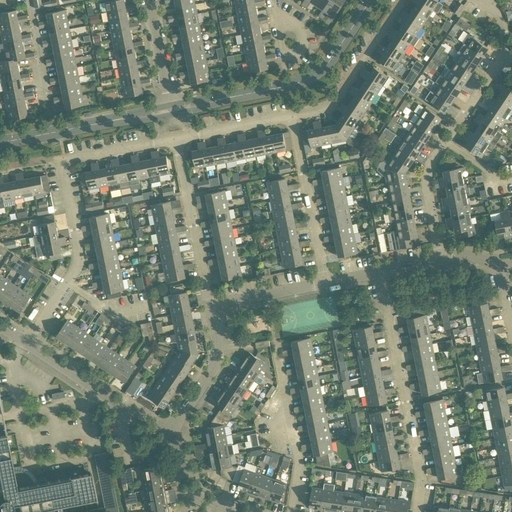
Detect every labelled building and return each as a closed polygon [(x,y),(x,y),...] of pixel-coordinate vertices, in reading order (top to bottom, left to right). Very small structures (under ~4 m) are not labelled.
[(105,3),(99,4),(101,13),(107,12),(126,9),(126,6),(124,0),(117,0),(105,2),(105,3)] [(174,0),(175,2),(176,8),(195,5),(194,0),(174,0)] [(320,0),(317,6),(322,10),(325,12),(332,0),(320,0)] [(332,0),(325,12),(328,14),(334,18),(345,1),(349,4),(351,0),(332,0)] [(433,10),(417,0),(410,0),(411,0),(416,4),(412,9),(427,19),(431,22),(433,19),(429,16),(433,10)] [(417,0),(433,10),(438,2),(435,0),(417,0)] [(459,2),(452,11),(458,15),(464,5),(459,2)] [(255,3),(236,6),(238,16),(257,12),(255,6),(255,3)] [(195,5),(176,8),(178,15),(178,18),(197,14),(195,5)] [(126,9),(107,12),(109,22),(128,18),(127,12),(126,9)] [(403,11),(402,14),(422,27),(427,19),(412,9),(409,15),(403,11)] [(16,10),(0,13),(0,23),(18,20),(17,17),(16,10)] [(47,14),(48,21),(49,24),(68,20),(66,10),(47,14)] [(257,12),(238,16),(240,25),(259,21),(258,19),(257,12)] [(178,18),(179,20),(180,27),(199,23),(197,14),(178,18)] [(402,14),(399,17),(405,21),(401,26),(416,36),(422,27),(402,14)] [(98,15),(90,16),(91,24),(99,23),(98,15)] [(128,18),(109,22),(111,31),(130,27),(129,25),(128,18)] [(460,18),(456,24),(466,31),(470,25),(460,18)] [(18,20),(0,23),(0,28),(1,33),(20,30),(19,23),(18,20)] [(49,24),(49,27),(51,33),(70,30),(68,20),(49,24)] [(259,21),(240,25),(242,35),(261,31),(259,24),(259,21)] [(199,23),(180,27),(181,34),(182,37),(201,33),(199,23)] [(419,38),(416,36),(401,26),(398,31),(392,28),(390,31),(410,44),(414,47),(419,38)] [(130,27),(111,31),(113,41),(132,37),(130,31),(130,27)] [(20,30),(1,33),(3,43),(22,39),(21,36),(20,30)] [(51,33),(52,40),(53,43),(71,39),(70,30),(51,33)] [(261,31),(242,35),(244,44),(262,40),(262,37),(261,31)] [(390,31),(388,34),(393,37),(390,43),(404,53),(410,44),(390,31)] [(201,33),(182,37),(183,40),(184,46),(203,42),(201,33)] [(463,44),(465,45),(483,57),(488,48),(474,39),(475,37),(470,34),(463,44)] [(132,37),(113,41),(115,50),(133,46),(133,44),(132,37)] [(22,39),(3,43),(5,52),(23,49),(22,42),(22,39)] [(53,43),(53,46),(54,52),(73,48),(71,39),(53,43)] [(262,40),(244,44),(245,53),(264,50),(263,43),(262,40)] [(184,46),(185,53),(186,55),(205,52),(203,42),(184,46)] [(381,45),(379,48),(399,62),(404,53),(390,43),(386,49),(381,45)] [(465,45),(459,53),(477,65),(483,57),(465,45)] [(133,46),(115,50),(117,59),(135,56),(134,50),(133,46)] [(54,52),(56,59),(56,61),(75,58),(73,48),(54,52)] [(379,48),(377,51),(382,55),(378,60),(393,70),(399,62),(379,48)] [(23,49),(5,52),(6,61),(7,62),(17,60),(26,59),(26,61),(35,59),(34,53),(25,55),(23,49)] [(264,50),(245,53),(247,63),(266,59),(266,56),(264,50)] [(186,55),(186,59),(188,65),(206,61),(205,52),(186,55)] [(453,60),(456,62),(472,73),(477,65),(459,53),(459,52),(453,60)] [(135,56),(117,59),(118,69),(137,65),(137,63),(135,56)] [(75,58),(56,61),(57,64),(58,71),(77,67),(75,58)] [(266,59),(247,63),(249,73),(268,69),(267,62),(266,59)] [(6,61),(0,62),(0,72),(18,69),(17,60),(7,62),(6,61)] [(188,65),(189,72),(189,74),(208,70),(206,61),(188,65)] [(416,61),(411,69),(413,70),(418,74),(424,66),(416,61)] [(456,62),(451,70),(467,80),(472,73),(456,62)] [(137,65),(118,69),(120,78),(139,75),(138,69),(137,65)] [(77,67),(58,71),(59,78),(60,80),(79,77),(77,67)] [(365,70),(363,72),(383,86),(388,77),(374,67),(370,73),(365,70)] [(0,72),(0,82),(1,82),(20,78),(20,76),(18,69),(0,72)] [(208,70),(189,74),(190,77),(191,84),(210,80),(208,70)] [(413,70),(409,77),(414,80),(418,74),(413,70)] [(451,70),(445,78),(461,88),(467,80),(451,70)] [(363,72),(361,75),(366,79),(362,84),(377,94),(383,86),(363,72)] [(139,75),(120,78),(122,88),(141,84),(140,81),(139,75)] [(60,80),(60,83),(62,90),(81,86),(79,77),(60,80)] [(20,78),(1,82),(3,92),(22,88),(21,81),(20,78)] [(445,78),(440,86),(456,96),(461,88),(445,78)] [(511,91),(500,83),(497,87),(502,91),(499,95),(511,104),(511,91)] [(141,84),(122,88),(124,97),(143,94),(142,87),(141,84)] [(353,86),(351,90),(371,103),(377,94),(362,84),(358,90),(353,86)] [(404,84),(400,90),(405,93),(409,88),(404,84)] [(81,86),(62,90),(63,96),(64,99),(83,96),(81,86)] [(440,86),(435,94),(451,104),(456,96),(440,86)] [(22,88),(3,92),(5,101),(24,97),(24,94),(22,88)] [(351,90),(349,93),(354,96),(351,101),(366,111),(371,103),(351,90)] [(430,91),(424,99),(445,113),(451,104),(435,94),(430,91)] [(491,96),(488,100),(508,114),(511,108),(511,104),(499,95),(496,100),(491,96)] [(83,96),(64,99),(64,102),(65,109),(84,105),(83,96)] [(24,97),(5,101),(7,110),(26,107),(25,100),(24,97)] [(488,100),(485,104),(491,108),(488,112),(505,124),(507,121),(505,120),(508,114),(488,100)] [(342,103),(340,106),(360,120),(366,111),(351,101),(347,107),(342,103)] [(340,106),(338,109),(343,113),(339,118),(354,128),(360,120),(340,106)] [(26,107),(7,110),(9,121),(28,117),(28,113),(26,107)] [(425,108),(420,116),(436,127),(441,118),(425,108)] [(479,113),(477,117),(497,131),(500,127),(502,128),(505,124),(488,112),(485,117),(479,113)] [(420,116),(414,124),(430,135),(436,127),(420,116)] [(477,117),(474,121),(480,125),(476,129),(496,143),(502,134),(497,131),(477,117)] [(335,125),(346,141),(350,146),(355,139),(354,139),(359,132),(354,128),(339,118),(335,125)] [(320,121),(317,122),(321,146),(331,144),(328,126),(321,127),(320,121)] [(314,129),(302,131),(306,151),(311,150),(311,148),(321,146),(317,122),(313,123),(314,129)] [(414,124),(409,132),(425,143),(430,135),(414,124)] [(335,125),(328,126),(331,144),(346,141),(335,125)] [(468,130),(465,134),(486,148),(491,151),(496,143),(476,129),(473,134),(468,130)] [(265,130),(261,131),(266,154),(276,152),(272,135),(266,136),(265,130)] [(259,138),(252,139),(256,156),(266,154),(261,131),(258,131),(259,138)] [(288,132),(272,135),(276,152),(292,149),(288,132)] [(409,132),(404,140),(420,151),(425,143),(409,132)] [(245,134),(241,135),(246,158),(256,156),(252,139),(246,140),(245,134)] [(465,134),(463,138),(468,142),(465,147),(480,157),(486,148),(465,134)] [(239,142),(232,143),(236,160),(246,158),(241,135),(237,135),(239,142)] [(225,138),(221,139),(226,162),(236,160),(232,143),(226,144),(225,138)] [(219,146),(212,147),(216,164),(226,162),(221,139),(217,139),(219,146)] [(404,140),(398,148),(414,159),(420,151),(404,140)] [(205,142),(201,143),(206,166),(216,164),(212,147),(206,148),(205,142)] [(199,150),(192,151),(195,169),(206,166),(201,143),(198,143),(199,150)] [(398,148),(393,156),(409,167),(414,159),(398,148)] [(158,151),(155,152),(159,176),(170,174),(166,156),(159,157),(158,151)] [(152,159),(146,160),(150,178),(159,176),(155,152),(151,153),(152,159)] [(138,155),(135,156),(140,180),(150,178),(146,160),(140,161),(138,155)] [(133,163),(126,164),(130,182),(140,180),(135,156),(131,157),(133,163)] [(368,163),(363,162),(363,164),(405,173),(409,167),(393,156),(389,162),(388,161),(385,161),(384,158),(379,160),(380,163),(379,167),(368,163)] [(500,157),(493,167),(498,170),(505,160),(500,157)] [(324,158),(312,160),(314,166),(325,164),(324,158)] [(118,159),(115,160),(121,190),(131,188),(130,182),(126,164),(120,165),(118,159)] [(112,167),(106,168),(110,186),(111,192),(121,190),(115,160),(111,161),(112,167)] [(98,163),(95,164),(100,188),(110,186),(106,168),(100,169),(98,163)] [(93,171),(80,173),(82,186),(88,185),(89,190),(100,188),(95,164),(91,165),(93,171)] [(290,164),(279,167),(280,173),(291,171),(290,164)] [(405,173),(363,164),(364,169),(369,168),(378,170),(383,177),(386,176),(387,183),(406,179),(405,173)] [(340,167),(323,171),(325,181),(343,178),(340,167)] [(444,178),(438,179),(438,183),(463,178),(461,168),(443,172),(444,178)] [(23,173),(19,174),(24,198),(34,196),(30,178),(24,179),(23,173)] [(17,181),(10,182),(14,200),(24,198),(19,174),(15,175),(17,181)] [(46,175),(30,178),(34,196),(50,193),(47,180),(46,175)] [(3,177),(0,177),(0,182),(4,202),(14,200),(10,182),(4,183),(3,177)] [(218,178),(209,179),(210,187),(219,185),(218,178)] [(343,178),(325,181),(327,190),(344,187),(343,178)] [(463,178),(438,183),(439,188),(446,186),(447,192),(465,188),(463,178)] [(285,179),(267,182),(269,192),(286,188),(285,179)] [(406,179),(387,183),(389,193),(408,189),(406,179)] [(209,181),(197,183),(199,189),(210,187),(209,181)] [(173,187),(162,190),(163,196),(175,193),(173,187)] [(344,187),(327,190),(329,200),(346,196),(344,187)] [(286,188),(269,192),(271,201),(288,198),(286,188)] [(448,197),(442,199),(443,203),(467,198),(465,188),(447,192),(448,197)] [(408,189),(389,193),(391,202),(410,198),(408,189)] [(208,194),(207,194),(209,204),(227,201),(225,191),(217,192),(208,194)] [(346,196),(329,200),(330,209),(348,206),(346,196)] [(288,198),(271,201),(273,211),(290,207),(288,198)] [(410,198),(391,202),(393,212),(412,208),(410,198)] [(467,198),(443,203),(443,208),(450,206),(451,212),(469,208),(467,198)] [(102,201),(85,204),(87,211),(103,208),(102,201)] [(227,201),(209,204),(211,213),(229,210),(227,201)] [(169,202),(152,205),(153,215),(171,212),(169,202)] [(348,206),(330,209),(332,218),(350,215),(348,206)] [(48,207),(36,209),(37,210),(38,216),(49,213),(48,207)] [(290,207),(273,211),(274,220),(292,217),(290,207)] [(412,208),(393,212),(388,213),(390,222),(395,221),(414,217),(412,208)] [(452,217),(446,219),(446,223),(471,218),(469,208),(451,212),(452,217)] [(229,210),(211,213),(213,223),(230,219),(229,210)] [(171,212),(153,215),(155,224),(173,221),(171,212)] [(501,219),(495,221),(498,238),(509,236),(504,212),(500,213),(501,219)] [(105,214),(92,217),(94,227),(111,223),(109,213),(105,214)] [(350,215),(332,218),(334,228),(352,224),(350,215)] [(43,224),(38,225),(40,236),(57,232),(54,216),(42,218),(43,224)] [(292,217),(274,220),(276,230),(294,226),(292,217)] [(414,217),(395,221),(397,230),(416,226),(414,217)] [(471,218),(446,223),(447,227),(453,226),(455,232),(460,231),(462,237),(476,234),(475,228),(473,229),(471,218)] [(230,219),(213,223),(215,232),(232,229),(230,219)] [(173,221),(155,224),(157,234),(175,230),(173,221)] [(111,223),(94,227),(96,237),(113,233),(111,223)] [(352,224),(334,228),(336,237),(354,234),(352,224)] [(294,226),(276,230),(278,239),(296,236),(294,226)] [(416,226),(397,230),(390,231),(394,250),(413,246),(411,238),(418,237),(416,226)] [(232,229),(215,232),(216,241),(234,238),(232,229)] [(175,230),(157,234),(159,243),(177,240),(175,230)] [(40,236),(33,237),(35,247),(66,241),(65,237),(59,238),(57,232),(40,236)] [(113,233),(96,237),(97,246),(115,242),(113,233)] [(354,234),(336,237),(338,247),(356,243),(354,234)] [(296,236),(278,239),(280,249),(298,245),(296,236)] [(234,238),(216,241),(218,251),(236,247),(234,238)] [(177,240),(159,243),(161,253),(179,249),(177,240)] [(66,241),(35,247),(37,257),(49,255),(51,261),(63,258),(60,246),(66,244),(66,241)] [(120,241),(115,242),(97,246),(99,255),(117,252),(122,251),(120,241)] [(356,243),(338,247),(340,257),(358,253),(356,243)] [(298,245),(280,249),(282,258),(300,255),(298,245)] [(138,247),(140,257),(147,255),(145,246),(138,247)] [(236,247),(218,251),(220,260),(238,257),(236,247)] [(179,249),(161,253),(163,262),(180,259),(179,249)] [(117,252),(99,255),(101,265),(119,261),(117,252)] [(14,255),(11,260),(17,264),(19,259),(14,255)] [(300,255),(282,258),(284,268),(302,265),(300,255)] [(238,257),(220,260),(222,270),(240,266),(238,257)] [(180,259),(163,262),(164,272),(182,268),(180,259)] [(119,261),(101,265),(103,274),(121,271),(119,261)] [(240,266),(222,270),(224,280),(242,276),(240,266)] [(31,267),(28,271),(33,275),(36,270),(31,267)] [(182,268),(164,272),(166,282),(184,278),(182,268)] [(121,271),(103,274),(105,283),(122,280),(121,271)] [(5,279),(0,287),(0,297),(4,300),(14,285),(5,279)] [(122,280),(105,283),(107,293),(120,291),(124,290),(122,280)] [(14,285),(4,300),(13,306),(23,291),(14,285)] [(171,295),(168,296),(170,306),(188,302),(186,292),(184,293),(182,286),(170,288),(171,295)] [(23,291),(13,306),(21,311),(31,296),(23,291)] [(120,291),(107,293),(108,299),(121,297),(120,291)] [(188,302),(170,306),(172,315),(190,312),(188,302)] [(487,303),(469,307),(471,317),(489,313),(487,303)] [(190,312),(172,315),(174,325),(191,321),(190,312)] [(489,313),(471,317),(473,326),(490,323),(489,313)] [(426,315),(409,318),(411,328),(428,325),(426,315)] [(67,320),(57,335),(66,341),(76,326),(67,320)] [(191,321),(174,325),(176,334),(193,331),(191,321)] [(151,323),(140,325),(143,337),(148,336),(150,343),(155,342),(151,323)] [(490,323),(473,326),(475,336),(492,332),(490,323)] [(428,325),(411,328),(412,338),(430,334),(428,325)] [(76,326),(66,341),(74,347),(84,332),(76,326)] [(370,326),(353,330),(355,340),(372,336),(370,326)] [(193,331),(176,334),(178,343),(195,340),(193,331)] [(84,332),(74,347),(83,352),(93,337),(84,332)] [(492,332),(475,336),(476,345),(494,341),(492,332)] [(93,337),(83,352),(91,358),(101,343),(104,339),(96,334),(93,338),(93,337)] [(430,334),(412,338),(414,347),(432,344),(430,334)] [(372,336),(355,340),(357,349),(374,346),(372,336)] [(310,338),(293,341),(295,351),(312,348),(310,338)] [(195,340),(178,343),(179,351),(198,354),(195,340)] [(268,340),(255,343),(256,349),(270,346),(268,340)] [(494,341),(476,345),(478,354),(496,351),(494,341)] [(101,343),(91,358),(100,364),(110,349),(101,343)] [(432,344),(414,347),(416,356),(434,353),(432,344)] [(374,346),(357,349),(359,358),(376,355),(374,346)] [(312,348),(295,351),(297,361),(314,357),(312,348)] [(110,349),(100,364),(109,370),(119,355),(110,349)] [(179,351),(175,357),(190,367),(198,354),(179,351)] [(496,351),(478,354),(480,364),(498,360),(496,351)] [(249,353),(243,362),(260,373),(266,364),(249,353)] [(434,353),(416,356),(418,366),(436,362),(434,353)] [(119,355),(109,370),(117,376),(127,360),(119,355)] [(376,355),(359,358),(360,368),(378,364),(376,355)] [(175,357),(169,365),(184,375),(190,367),(175,357)] [(314,357),(297,361),(299,370),(316,367),(314,357)] [(127,360),(117,376),(126,381),(136,366),(127,360)] [(498,360),(480,364),(482,373),(500,370),(498,360)] [(243,362),(238,370),(254,381),(260,373),(243,362)] [(436,362),(418,366),(420,375),(438,372),(436,362)] [(378,364),(360,368),(362,377),(380,374),(378,364)] [(169,365),(164,373),(179,383),(184,375),(169,365)] [(316,367),(299,370),(300,380),(318,376),(316,367)] [(238,370),(232,379),(248,390),(254,381),(238,370)] [(500,370),(482,373),(484,383),(502,380),(500,370)] [(438,372),(420,375),(422,385),(439,381),(438,372)] [(164,373),(159,381),(174,391),(179,383),(164,373)] [(380,374),(362,377),(357,378),(359,387),(364,386),(364,387),(382,383),(380,374)] [(318,376),(300,380),(302,389),(320,385),(318,376)] [(232,379),(226,387),(243,398),(248,390),(232,379)] [(159,381),(153,389),(168,399),(174,391),(159,381)] [(439,381),(422,385),(424,395),(442,391),(439,381)] [(132,382),(124,394),(130,398),(138,386),(132,382)] [(382,383),(364,387),(366,396),(384,393),(382,383)] [(320,385),(302,389),(304,398),(322,395),(320,385)] [(226,387),(220,396),(237,407),(243,398),(226,387)] [(503,388),(485,391),(487,401),(505,398),(503,388)] [(153,389),(148,397),(163,407),(168,399),(153,389)] [(384,393),(366,396),(368,406),(386,403),(384,393)] [(322,395),(304,398),(306,408),(324,404),(322,395)] [(221,408),(217,413),(230,421),(233,416),(231,415),(237,407),(220,396),(215,404),(221,408)] [(505,398),(487,401),(489,410),(507,407),(505,398)] [(443,399),(425,403),(427,413),(445,409),(443,399)] [(324,404),(306,408),(308,417),(325,414),(324,404)] [(507,407),(489,410),(491,420),(509,416),(507,407)] [(445,409),(427,413),(429,422),(447,418),(445,409)] [(387,410),(370,414),(372,424),(389,420),(387,410)] [(357,412),(350,414),(353,427),(359,426),(357,412)] [(217,413),(211,423),(212,427),(224,425),(224,427),(226,426),(230,421),(217,413)] [(325,414),(308,417),(310,427),(327,423),(325,414)] [(509,416),(491,420),(493,429),(510,426),(509,416)] [(447,418),(429,422),(431,431),(449,428),(447,418)] [(389,420),(372,424),(373,433),(391,430),(389,420)] [(224,425),(212,427),(204,429),(206,439),(226,436),(232,434),(230,427),(234,422),(230,421),(226,426),(224,427),(224,425)] [(327,423),(310,427),(312,436),(329,432),(327,423)] [(511,433),(510,426),(493,429),(495,439),(511,435),(511,433)] [(449,428),(431,431),(433,441),(451,437),(449,428)] [(391,430),(373,433),(375,443),(393,439),(391,430)] [(329,432),(312,436),(314,445),(331,442),(329,432)] [(6,435),(0,436),(0,492),(2,493),(3,498),(2,499),(2,500),(2,501),(2,502),(2,503),(3,504),(3,505),(4,506),(5,506),(6,507),(7,507),(9,507),(10,507),(10,506),(11,506),(12,505),(13,504),(18,504),(19,511),(33,511),(96,499),(91,473),(33,485),(33,484),(33,482),(32,480),(31,479),(30,477),(29,476),(29,473),(26,471),(23,472),(21,471),(18,471),(16,471),(13,471),(6,435)] [(511,435),(495,439),(497,448),(511,445),(511,435)] [(226,436),(206,439),(208,449),(228,445),(226,436)] [(451,437),(433,441),(435,450),(453,447),(451,437)] [(393,439),(375,443),(377,452),(395,449),(393,439)] [(331,442),(314,445),(317,464),(330,466),(328,453),(333,452),(331,442)] [(233,445),(228,445),(208,449),(210,459),(230,456),(235,455),(233,445)] [(511,445),(497,448),(498,457),(511,454),(511,445)] [(453,447),(435,450),(437,460),(454,456),(453,447)] [(395,449),(377,452),(379,462),(397,458),(395,449)] [(119,511),(112,477),(107,453),(94,455),(104,508),(89,511),(119,511)] [(511,454),(498,457),(500,467),(511,464),(511,454)] [(230,456),(210,459),(212,470),(220,468),(221,477),(232,481),(237,468),(232,466),(230,456)] [(454,456),(437,460),(439,469),(456,465),(454,456)] [(397,458),(379,462),(381,471),(399,468),(397,458)] [(511,464),(500,467),(502,476),(511,474),(511,464)] [(456,465),(439,469),(441,479),(450,477),(458,475),(456,465)] [(160,466),(141,470),(143,480),(162,477),(160,466)] [(258,496),(265,477),(260,475),(262,469),(257,467),(255,473),(248,492),(258,496)] [(237,468),(232,481),(239,483),(238,487),(241,488),(240,490),(248,492),(255,473),(244,469),(244,470),(237,468)] [(511,474),(502,476),(504,486),(511,484),(511,474)] [(162,477),(143,480),(145,490),(164,487),(162,477)] [(265,477),(258,496),(268,500),(275,480),(265,477)] [(275,480),(268,500),(276,502),(276,501),(279,502),(286,484),(275,480)] [(164,487),(145,490),(147,500),(166,497),(164,487)] [(312,488),(309,507),(312,507),(312,509),(320,510),(323,489),(312,488)] [(323,489),(320,510),(331,511),(334,491),(323,489)] [(334,491),(331,511),(334,511),(341,511),(345,492),(334,491)] [(345,492),(341,511),(352,511),(355,494),(345,492)] [(355,494),(352,511),(363,511),(366,495),(355,494)] [(366,495),(363,511),(374,511),(377,497),(366,495)] [(166,497),(147,500),(149,510),(168,507),(166,497)] [(377,497),(374,511),(385,511),(387,499),(377,497)] [(387,499),(385,511),(396,511),(398,500),(387,499)] [(398,500),(396,511),(407,511),(409,502),(398,500)]
